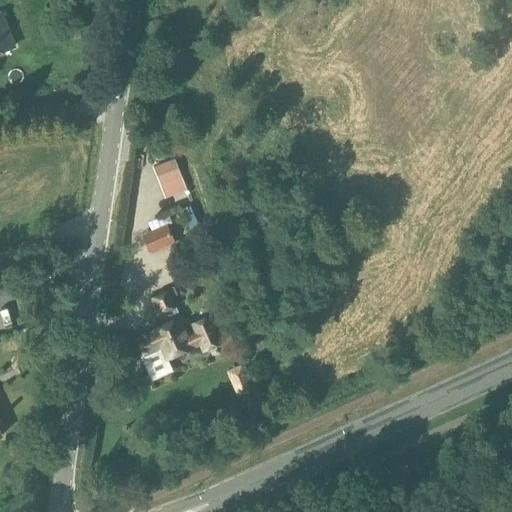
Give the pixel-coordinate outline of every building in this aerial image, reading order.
[(0,52),(14,47),(0,11),(0,52)] [(431,31),(440,48),(455,40),(445,23),(431,31)] [(181,174),(174,156),(152,165),(160,184),(181,174)] [(176,242),(168,223),(142,234),(150,254),(176,242)] [(148,299),(155,315),(165,311),(169,322),(136,336),(143,354),(161,347),(165,359),(201,345),(203,350),(220,343),(210,317),(185,327),(180,316),(176,307),(179,306),(172,289),(148,299)] [(229,364),(235,391),(250,388),(244,361),(229,364)]
